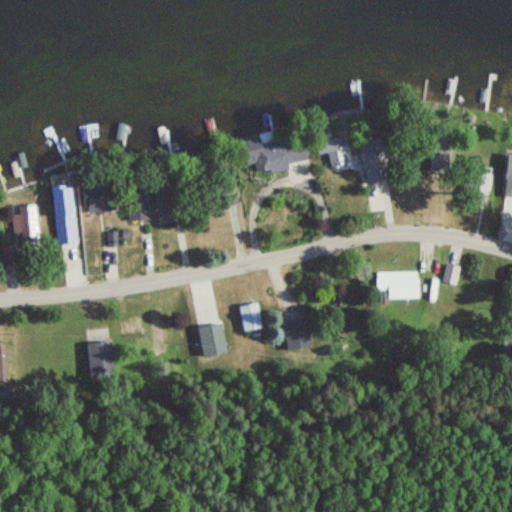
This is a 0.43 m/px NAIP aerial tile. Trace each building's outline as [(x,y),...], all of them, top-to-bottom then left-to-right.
[(256,134),(262,167),(308,159),(306,144),(277,148),(274,131),(256,134)] [(323,155),(327,168),(346,162),(337,135),(311,144),(315,157),(323,155)] [(354,145),(359,166),(381,161),(376,140),(354,145)] [(441,170),(442,147),(427,146),(426,169),(441,170)] [(487,188),(487,167),(466,167),(466,188),(487,188)] [(52,246),(75,244),(71,185),(48,187),(52,246)] [(125,221),(147,221),(147,185),(125,185),(125,221)] [(175,185),(155,185),(155,224),(175,224),(175,185)] [(116,186),(81,186),(82,214),(116,213),(116,186)] [(14,246),(38,245),(36,206),(12,207),(14,246)] [(458,268),(444,265),(440,284),(454,287),(458,268)] [(378,301),(416,301),(416,273),(378,273),(378,301)] [(260,331),(255,303),(236,306),(241,334),(260,331)] [(162,309),(147,309),(147,342),(166,342),(166,318),(162,318),(162,309)] [(219,317),(203,320),(205,327),(196,328),(201,358),(225,355),(219,317)] [(288,353),(312,347),(305,317),(281,323),(288,353)] [(117,318),(117,337),(144,337),(144,318),(117,318)]
